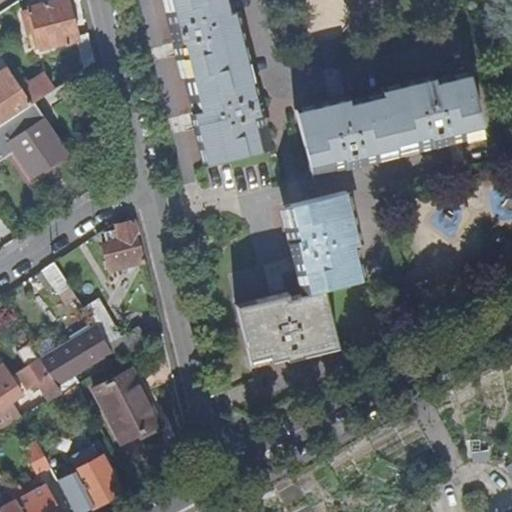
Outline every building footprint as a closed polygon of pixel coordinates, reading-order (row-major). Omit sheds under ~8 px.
[(266,154),(256,118),(259,117),(234,15),(230,16),(225,0),(162,0),(174,47),(176,47),(185,81),(188,80),(196,115),(192,116),(193,121),(205,169),(266,154)] [(34,23),(42,53),(80,43),(68,2),(31,11),(31,13),(25,15),(28,25),(34,23)] [(0,129),(34,107),(23,90),(10,71),(0,78),(0,129)] [(432,146),(432,148),(458,142),(484,135),(469,73),(433,81),(432,77),(381,90),(381,94),(347,102),(345,98),(338,100),(293,110),(309,176),(345,167),(346,170),(397,157),(396,155),(432,146)] [(44,77),(23,90),(34,107),(55,93),(44,77)] [(69,157),(34,107),(0,129),(0,161),(14,152),(34,180),(69,157)] [(324,288),(363,279),(356,250),(361,249),(348,197),(286,212),(295,247),(291,247),(295,262),(303,293),(324,288)] [(111,274),(147,266),(137,225),(119,229),(120,234),(108,236),(110,247),(105,248),(111,274)] [(68,307),(79,300),(57,266),(44,274),(60,297),(62,297),(68,307)] [(324,288),(325,293),(364,284),(363,279),(324,288)] [(304,298),(325,293),(324,288),(303,293),(304,298)] [(340,351),(325,293),(304,298),(290,302),(289,297),(280,300),(239,310),(254,370),(287,361),(288,364),(340,351)] [(120,362),(150,345),(141,331),(126,340),(101,301),(86,311),(99,331),(114,353),(120,362)] [(64,396),(65,396),(77,388),(79,387),(74,378),(114,353),(99,331),(44,366),(64,396)] [(52,403),(64,396),(44,366),(42,363),(20,378),(29,391),(39,385),(52,403)] [(4,368),(0,370),(0,435),(21,422),(11,407),(15,405),(14,404),(22,399),(10,380),(12,380),(4,368)] [(137,371),(131,374),(160,426),(139,437),(143,444),(174,433),(137,371)] [(160,426),(131,374),(94,393),(122,445),(139,437),(160,426)] [(71,405),(83,398),(77,388),(65,396),(71,405)] [(488,450),(472,452),(474,462),(489,460),(488,450)] [(40,480),(52,475),(42,455),(29,461),(40,480)] [(58,485),(71,511),(90,511),(121,495),(103,460),(58,485)] [(12,495),(20,511),(58,511),(46,489),(25,499),(20,490),(11,495),(12,495)] [(0,511),(20,511),(12,495),(11,495),(4,499),(9,508),(0,511)]
